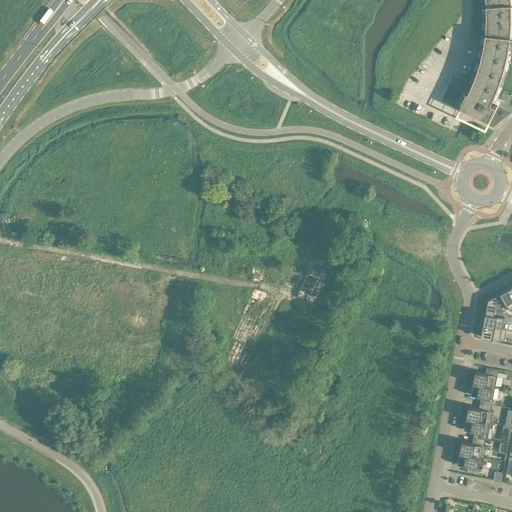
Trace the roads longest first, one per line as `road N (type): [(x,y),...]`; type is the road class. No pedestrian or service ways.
road 1 (unclassified): [(281,290),(0,239)]
road 2 (unclassified): [(0,163),(53,113),(107,95),(183,87),(233,50)]
road 3 (residential): [(461,343),(470,297),(453,248),(472,199)]
road 4 (residential): [(434,486),(461,343)]
road 5 (unknown): [(465,0),(451,49),(422,88),(428,104),(451,114)]
road 6 (unclassified): [(102,511),(75,467),(0,424)]
road 7 (unclassified): [(306,96),(427,157)]
road 8 (primary): [(0,119),(83,16)]
